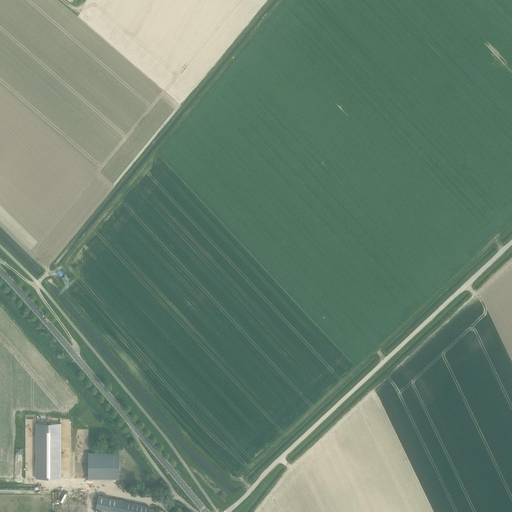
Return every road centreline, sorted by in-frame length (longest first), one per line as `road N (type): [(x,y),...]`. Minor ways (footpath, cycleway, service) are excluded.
road 1 (unclassified): [(227,511),(511,241)]
road 2 (secondary): [(205,511),(0,271)]
